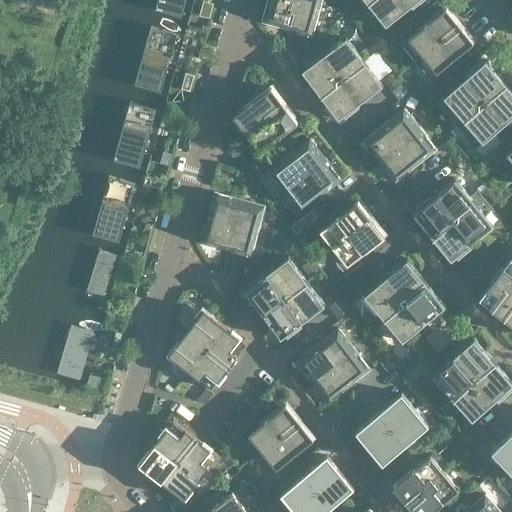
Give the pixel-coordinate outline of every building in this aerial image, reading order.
[(287,29),(295,0),(267,0),(262,22),(287,29)] [(312,36),(321,5),(303,0),(295,0),(287,29),(312,36)] [(408,8),(401,0),(369,0),(367,2),(386,26),(408,8)] [(401,0),(408,8),(411,6),(413,9),(423,0),(401,0)] [(213,4),(204,1),(200,16),(209,19),(213,4)] [(443,39),(460,25),(459,25),(460,25),(446,8),(420,29),(409,38),(423,55),(443,38),(443,39)] [(447,63),(474,42),(460,25),(459,25),(460,25),(443,39),(443,38),(423,55),(437,72),(447,63)] [(165,81),(179,35),(157,28),(143,74),(165,81)] [(347,37),(332,48),(324,54),(343,78),(365,61),(347,37)] [(343,78),(324,54),(321,56),(319,53),(304,64),(306,67),(302,70),(320,95),(343,78)] [(506,83),(486,60),(481,64),(479,61),(465,73),(467,76),(465,78),(484,101),(506,83)] [(383,85),(365,61),(343,78),(361,102),(383,85)] [(361,102),(343,78),(320,95),(338,119),(343,115),(345,118),(360,107),(358,104),(361,102)] [(484,101),(465,78),(437,102),(457,125),(484,101)] [(511,90),(506,83),(484,101),(504,124),(507,122),(509,124),(511,122),(511,90)] [(183,98),(186,86),(179,84),(175,96),(183,98)] [(285,104),(271,87),(233,116),(246,133),(285,104)] [(504,124),(484,101),(457,125),(477,148),(504,124)] [(271,142),(298,122),(285,104),(246,133),(260,151),(271,142)] [(142,158),(156,112),(134,105),(120,151),(142,158)] [(404,108),(403,109),(389,120),(405,141),(421,161),(437,149),(404,108)] [(405,141),(389,120),(363,141),(379,161),(405,141)] [(489,138),(496,145),(503,139),(497,131),(489,138)] [(294,150),(310,171),(326,192),(342,179),(310,138),(294,150)] [(421,161),(405,141),(379,161),(396,182),(421,161)] [(310,171),(294,150),(268,170),(284,191),(310,171)] [(268,170),(260,176),(268,186),(273,187),(278,183),(268,170)] [(326,192),(310,171),(284,191),(300,211),(326,192)] [(454,219),(475,201),(456,178),(434,196),(454,219)] [(117,241),(131,195),(109,188),(95,234),(117,241)] [(265,205),(242,199),(214,192),(212,199),(213,199),(210,209),(209,210),(234,217),(260,224),(265,205)] [(454,219),(434,196),(431,198),(429,195),(415,207),(417,210),(413,213),(432,237),(454,219)] [(355,231),(371,218),(372,218),(358,200),(320,230),(334,247),(355,231)] [(495,225),(475,201),(454,219),(473,243),(495,225)] [(226,249),(234,217),(209,210),(209,212),(207,222),(206,222),(200,242),(226,249)] [(303,217),(302,222),(306,227),(319,217),(313,210),(303,217)] [(251,256),(260,224),(234,217),(226,249),(251,256)] [(348,264),(385,235),(372,218),(371,218),(355,231),(334,247),(348,264)] [(473,243),(454,219),(432,237),(451,260),(456,257),(458,259),(472,248),(470,245),(473,243)] [(103,303),(117,257),(95,250),(80,297),(103,303)] [(511,287),(511,255),(503,267),(502,267),(496,275),(511,287)] [(284,297),(307,280),(288,256),(266,273),(284,297)] [(427,282),(419,273),(407,259),(386,277),(405,300),(427,282)] [(284,297),(266,273),(263,275),(261,272),(246,284),(248,286),(244,290),(262,314),(284,297)] [(511,287),(496,275),(489,284),(490,284),(480,298),(501,314),(499,316),(508,323),(510,321),(511,322),(511,287)] [(405,300),(386,277),(364,294),(383,318),(405,300)] [(325,304),(307,280),(284,297),(303,321),(325,304)] [(446,306),(435,292),(427,282),(405,300),(424,323),(446,306)] [(303,321),(284,297),(262,314),(281,338),(285,335),(287,338),(302,326),(300,324),(303,321)] [(424,323),(405,300),(383,318),(403,341),(424,323)] [(349,333),(362,325),(354,312),(340,320),(349,333)] [(210,313),(198,327),(192,336),(208,349),(226,326),(210,313)] [(78,379),(93,332),(71,326),(56,372),(78,379)] [(248,343),(226,326),(208,349),(218,356),(230,366),(248,343)] [(323,340),(339,360),(355,381),(370,369),(338,328),(323,340)] [(190,371),(208,349),(192,336),(174,358),(190,371)] [(494,361),(486,352),(474,338),(470,342),(467,339),(454,352),(456,354),(453,357),(473,379),(494,361)] [(339,360),(323,340),(297,360),(313,380),(339,360)] [(230,366),(218,356),(208,349),(190,371),(212,388),(230,366)] [(473,379),(453,357),(432,375),(452,398),(473,379)] [(355,381),(339,360),(313,380),(329,401),(355,381)] [(511,385),(511,380),(496,363),(494,361),(473,379),(493,402),(496,400),(498,402),(511,390),(511,389),(510,387),(511,385)] [(493,402),(473,379),(452,398),(472,421),(493,402)] [(392,428),(415,409),(402,393),(379,412),(392,428)] [(263,450),(283,434),(300,421),(286,404),(260,425),(249,433),(263,450)] [(429,425),(415,409),(392,428),(406,444),(429,425)] [(369,447),(392,428),(379,412),(356,431),(369,447)] [(179,458),(196,437),(174,419),(157,440),(157,441),(179,458)] [(276,467),(313,438),(300,421),(283,434),(263,450),(276,467)] [(406,444),(392,428),(369,447),(383,463),(406,444)] [(506,466),(511,460),(511,431),(492,451),(506,466)] [(202,476),(219,455),(196,437),(179,458),(202,476)] [(179,458),(157,441),(157,440),(149,450),(149,449),(137,464),(147,472),(148,470),(162,481),(179,458)] [(318,490),(341,471),(327,455),(304,474),(318,490)] [(425,489),(444,472),(430,455),(420,464),(394,486),(408,502),(424,488),(425,489)] [(202,476),(179,458),(162,481),(172,488),(171,489),(186,501),(194,491),(192,489),(202,476)] [(354,488),(341,471),(318,490),(331,507),(354,488)] [(459,488),(444,472),(425,489),(424,488),(408,502),(416,511),(430,511),(448,497),(459,488)] [(295,509),(318,490),(304,474),(281,493),(295,509)] [(324,511),(331,507),(318,490),(295,509),(296,511),(324,511)] [(212,511),(247,511),(233,492),(210,509),(212,511)] [(501,511),(485,494),(470,507),(474,511),(501,511)]
